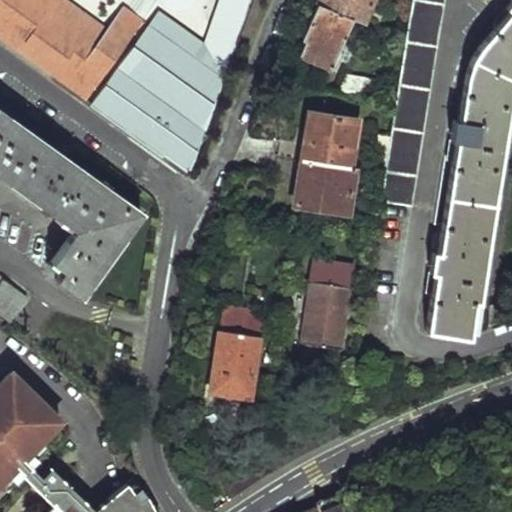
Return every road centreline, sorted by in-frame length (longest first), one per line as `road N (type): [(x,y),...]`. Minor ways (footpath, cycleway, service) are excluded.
road 1 (residential): [(456,0),(404,327),(426,348),(511,330)]
road 2 (residential): [(180,210),(154,391),(155,466),(179,511)]
road 3 (residential): [(258,511),(387,440),(511,391)]
road 4 (residential): [(0,57),(136,154),(180,210)]
road 5 (residential): [(180,210),(226,148),(279,0)]
